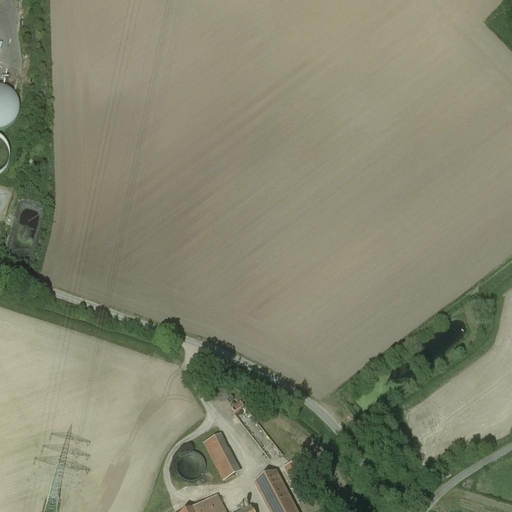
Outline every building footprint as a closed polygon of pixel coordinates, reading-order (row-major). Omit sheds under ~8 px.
[(9,93),(3,90),(0,89),(0,130),(5,129),(11,125),(15,120),(17,113),(17,105),(14,98),(9,93)] [(0,140),(0,172),(3,170),(7,164),(8,157),(7,149),(3,143),(0,140)] [(222,436),(205,445),(224,483),(241,474),(222,436)] [(180,479),(183,482),(187,483),(191,484),(194,484),(198,482),(201,480),(204,477),(205,474),(206,470),(206,466),(204,463),(202,459),(199,457),(196,455),(192,455),(188,455),(185,456),(181,458),(179,461),(177,465),(177,469),(177,472),(178,476),(180,479)] [(304,459),(285,469),(295,489),(314,479),(307,464),(304,459)] [(307,464),(314,479),(322,475),(314,460),(307,464)] [(297,511),(277,474),(255,485),(269,511),(297,511)] [(196,509),(196,511),(225,511),(218,498),(196,509)]
